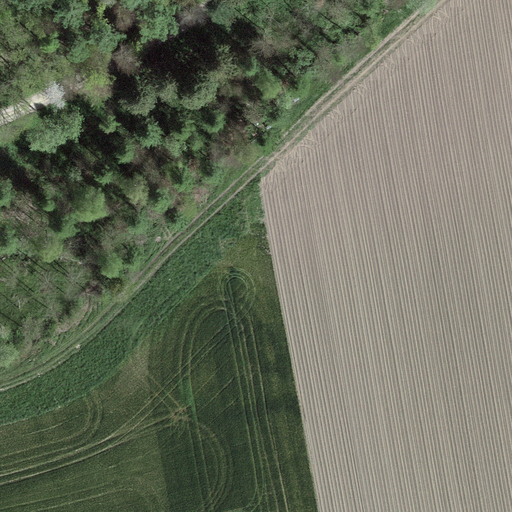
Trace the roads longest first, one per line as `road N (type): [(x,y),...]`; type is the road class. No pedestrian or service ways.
road 1 (track): [(0,387),(111,323),(448,0)]
road 2 (track): [(0,121),(221,0)]
